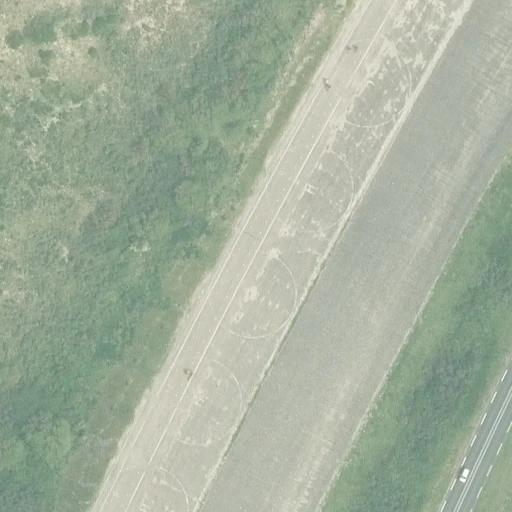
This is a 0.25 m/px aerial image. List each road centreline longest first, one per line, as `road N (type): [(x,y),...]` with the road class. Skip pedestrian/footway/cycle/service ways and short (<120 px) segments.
road 1 (unclassified): [(111,511),(314,118),(384,0)]
road 2 (primary): [(453,511),(511,386)]
